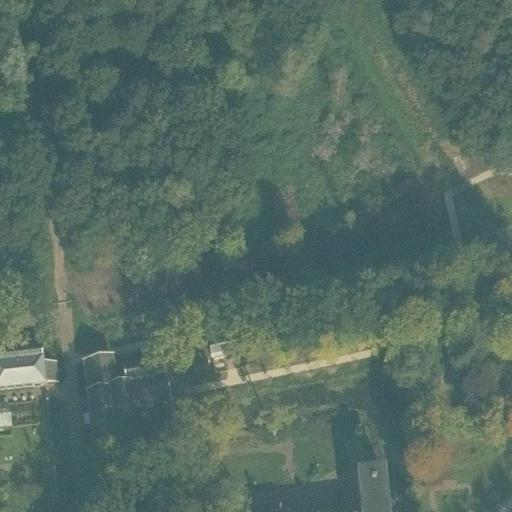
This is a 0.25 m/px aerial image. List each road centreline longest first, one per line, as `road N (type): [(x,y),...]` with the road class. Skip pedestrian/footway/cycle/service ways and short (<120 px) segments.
road 1 (track): [(61,316),(35,0)]
road 2 (track): [(328,0),(445,197),(456,245)]
